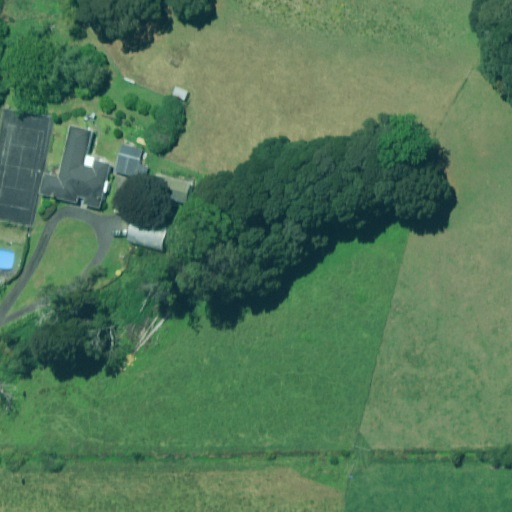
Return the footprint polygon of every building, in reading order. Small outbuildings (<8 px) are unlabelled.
[(191,93),(178,89),(174,98),(187,103),(191,93)] [(96,134),(75,129),(64,180),(51,177),(46,198),(105,210),(115,165),(90,160),(96,134)] [(148,152),(124,146),(118,174),(142,179),(148,152)] [(197,184),(158,173),(152,195),(191,206),(197,184)] [(139,186),(124,183),(116,215),(131,219),(139,186)] [(176,223),(141,217),(136,243),(172,249),(176,223)]
